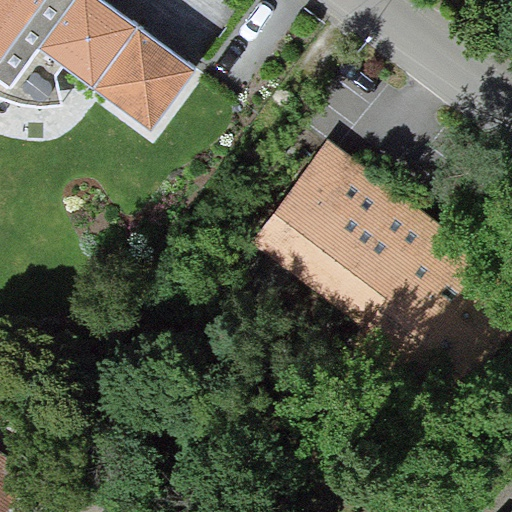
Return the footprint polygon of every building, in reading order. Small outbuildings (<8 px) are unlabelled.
[(0,0),(0,86),(10,94),(78,0),(0,0)] [(86,0),(45,55),(152,133),(192,78),(86,0)] [(321,139),(254,230),(354,304),(422,214),(321,139)] [(471,255),(422,214),(354,304),(373,320),(357,343),(448,408),(506,325),(511,328),(511,259),(504,253),(490,271),(471,255)] [(0,511),(9,511),(32,478),(0,456),(0,511)]
